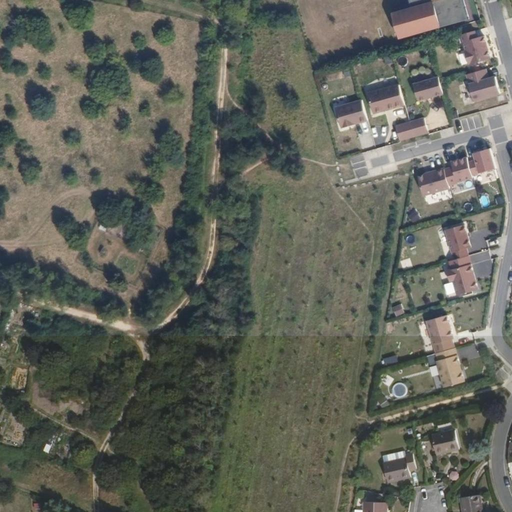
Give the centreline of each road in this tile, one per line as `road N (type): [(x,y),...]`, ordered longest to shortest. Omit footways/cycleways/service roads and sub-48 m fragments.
road 1 (track): [(348,511),(362,424),(511,385)]
road 2 (residential): [(358,165),(495,128)]
road 3 (residential): [(511,360),(495,328),(511,227)]
